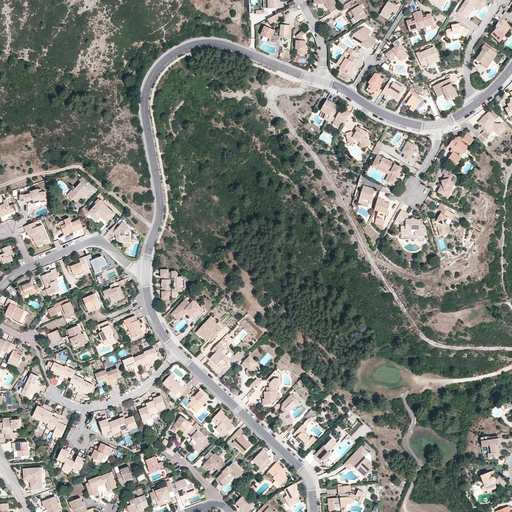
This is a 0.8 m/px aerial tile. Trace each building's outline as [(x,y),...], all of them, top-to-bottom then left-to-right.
[(325,5),(331,13),(340,8),(334,0),(313,0),(314,4),(319,3),(322,1),(325,1),(326,3),(325,5)] [(464,0),(458,11),(465,15),(473,2),(474,3),(475,2),(482,7),(486,0),(464,0)] [(353,4),(351,1),(343,6),(340,7),(342,11),(349,8),(351,11),(354,17),(351,19),(350,19),(353,24),(365,16),(365,14),(360,5),(359,6),(357,2),(353,4)] [(395,14),(399,7),(396,5),(395,6),(392,4),(388,1),(382,11),(390,15),(392,12),(395,14)] [(473,2),(465,15),(467,17),(475,6),(480,10),(482,7),(475,2),(474,3),(473,2)] [(421,10),(417,11),(421,25),(429,23),(430,25),(434,23),(431,12),(426,13),(427,15),(423,16),(422,15),(421,10)] [(511,10),(511,12),(509,11),(508,13),(505,12),(503,15),(511,21),(511,10)] [(387,20),(390,15),(382,11),(379,15),(387,20)] [(413,13),(414,17),(415,19),(412,20),(411,18),(407,20),(410,31),(415,29),(414,27),(421,25),(417,11),(413,13)] [(279,18),(276,14),(268,18),(270,23),(279,18)] [(511,26),(501,19),(495,27),(495,29),(496,30),(492,37),(498,45),(505,38),(503,37),(508,30),(509,30),(511,26)] [(448,35),(454,34),(454,33),(460,32),(465,36),(469,29),(464,25),(459,22),(451,24),(452,27),(447,28),(446,30),(448,35)] [(269,39),(268,41),(270,42),(271,42),(272,42),(274,42),(276,41),(278,40),(278,39),(279,39),(280,37),(280,35),(288,36),(289,23),(280,23),(280,32),(275,33),(274,33),(273,32),(274,30),(265,25),(261,34),(269,39)] [(363,43),(362,45),(361,46),(367,49),(371,48),(376,41),(368,36),(371,31),(364,27),(353,34),(352,36),(363,43)] [(299,38),(302,36),(306,33),(303,30),(297,35),(299,38)] [(350,38),(362,45),(363,43),(352,36),(350,38)] [(393,41),(395,44),(396,45),(394,47),(386,53),(390,58),(398,53),(400,53),(403,58),(407,55),(408,55),(404,50),(405,49),(400,42),(401,41),(398,38),(393,41)] [(301,40),(300,40),(296,39),(295,47),(297,47),(297,51),(298,53),(304,53),(306,51),(306,48),(305,48),(305,44),(305,40),(301,40)] [(434,45),(420,52),(419,50),(415,52),(422,66),(428,63),(429,64),(433,62),(432,60),(435,59),(435,61),(440,58),(434,45)] [(483,46),(478,53),(480,55),(478,57),(476,61),(483,66),(488,59),(491,61),(496,54),(483,46)] [(357,53),(349,47),(343,56),(341,55),(335,64),(340,67),(346,71),(345,73),(350,76),(354,69),(353,69),(350,67),(355,58),(354,57),(357,53)] [(398,53),(390,58),(392,61),(396,58),(404,60),(403,58),(400,53),(398,53)] [(350,67),(353,69),(359,60),(355,58),(350,67)] [(483,66),(476,61),(474,63),(485,71),(491,61),(488,59),(483,66)] [(346,71),(340,67),(338,70),(349,78),(350,76),(345,73),(346,71)] [(383,90),(380,88),(378,87),(381,83),(383,82),(384,79),(379,77),(380,75),(377,73),(375,73),(372,78),(371,78),(368,84),(370,85),(367,90),(374,94),(373,95),(378,98),(382,92),(383,90)] [(450,78),(439,84),(440,85),(433,89),(438,97),(445,94),(447,99),(453,96),(452,94),(457,92),(454,86),(453,87),(451,84),(453,83),(450,78)] [(405,89),(394,82),(393,84),(389,81),(383,90),(382,92),(386,95),(388,93),(391,95),(392,93),(394,95),(395,97),(398,100),(405,89)] [(414,95),(409,91),(405,99),(408,101),(407,103),(411,105),(410,107),(412,108),(411,109),(411,110),(411,111),(412,111),(413,112),(414,112),(415,112),(416,112),(417,110),(422,101),(418,99),(413,96),(414,95)] [(459,96),(457,92),(452,94),(453,96),(447,99),(448,101),(459,96)] [(334,102),(326,98),(321,109),(324,111),(330,114),(332,110),(334,111),(336,107),(338,104),(334,102)] [(422,113),(427,104),(422,101),(417,110),(422,113)] [(346,110),(344,109),(343,111),(336,107),(334,111),(337,112),(334,119),(340,123),(342,119),(343,117),(347,119),(352,111),(347,109),(346,110)] [(330,114),(324,111),(322,116),(327,119),(330,114)] [(489,112),(486,115),(486,116),(484,118),(482,118),(479,122),(482,126),(481,127),(484,131),(481,134),(486,138),(494,131),(499,136),(506,128),(502,124),(497,124),(494,122),(496,119),(489,112)] [(351,131),(345,133),(346,139),(351,138),(352,137),(359,141),(361,148),(369,145),(368,138),(364,137),(365,136),(363,134),(365,131),(356,126),(354,130),(355,130),(356,131),(354,133),(353,133),(351,131)] [(450,144),(454,146),(451,149),(454,151),(449,158),(456,163),(460,155),(459,154),(461,151),(462,152),(467,144),(466,144),(468,141),(469,143),(470,141),(471,141),(472,140),(472,139),(473,138),(466,133),(464,137),(460,135),(457,136),(456,137),(455,136),(450,144)] [(378,141),(375,146),(380,149),(383,143),(378,141)] [(413,152),(416,146),(408,142),(402,153),(405,154),(403,158),(409,161),(411,158),(410,157),(411,154),(411,152),(412,151),(413,152)] [(371,166),(377,169),(378,166),(392,172),(388,182),(394,185),(400,173),(395,170),(398,164),(377,154),(371,166)] [(378,166),(377,169),(388,174),(385,180),(388,182),(392,172),(378,166)] [(457,176),(447,170),(445,174),(446,175),(445,178),(445,179),(442,180),(441,180),(442,184),(438,191),(443,194),(445,191),(452,189),(452,187),(451,183),(454,182),(457,176)] [(81,183),(77,186),(76,188),(75,187),(68,194),(77,202),(80,199),(81,198),(82,200),(90,191),(81,183)] [(366,188),(366,187),(362,186),(359,197),(371,201),(374,189),(369,188),(368,189),(366,188)] [(39,189),(30,191),(31,193),(26,195),(20,194),(21,202),(28,202),(33,200),(34,202),(40,200),(46,200),(46,192),(42,191),(40,192),(39,189)] [(382,199),(377,198),(374,210),(378,211),(375,220),(384,223),(389,204),(384,202),(381,202),(381,200),(382,199)] [(10,206),(7,199),(3,201),(5,204),(0,205),(1,206),(0,206),(0,216),(16,211),(13,204),(10,206)] [(88,213),(95,220),(101,214),(109,221),(115,214),(101,199),(88,213)] [(447,231),(445,223),(448,218),(451,219),(453,219),(455,215),(449,212),(451,208),(441,202),(437,209),(442,212),(437,220),(435,221),(435,218),(431,219),(433,228),(437,226),(439,233),(447,231)] [(408,215),(401,211),(395,221),(401,225),(401,229),(401,233),(407,234),(408,232),(415,232),(415,233),(418,236),(420,236),(423,235),(422,232),(427,230),(422,219),(417,220),(417,219),(415,220),(415,219),(414,218),(413,217),(412,218),(412,219),(412,220),(409,220),(408,215)] [(101,214),(95,220),(97,221),(101,217),(107,222),(109,221),(101,214)] [(75,231),(83,228),(80,219),(72,222),(70,218),(60,222),(65,236),(70,233),(69,231),(74,229),(75,231)] [(35,222),(25,226),(26,231),(27,230),(29,236),(32,235),(33,234),(35,237),(33,238),(35,242),(36,242),(37,241),(39,246),(44,244),(43,241),(49,239),(43,225),(37,227),(35,222)] [(121,242),(122,243),(130,242),(131,235),(126,235),(127,231),(130,227),(124,222),(120,225),(117,222),(114,226),(109,231),(113,234),(114,233),(117,235),(117,236),(117,237),(117,238),(117,239),(118,240),(118,241),(119,241),(120,242),(121,242)] [(407,234),(401,233),(401,240),(416,238),(417,242),(421,243),(421,241),(424,241),(425,240),(423,235),(420,236),(418,236),(415,233),(415,232),(408,232),(407,234)] [(13,257),(14,256),(13,254),(10,246),(0,249),(0,250),(1,254),(0,255),(0,259),(0,260),(1,260),(3,260),(4,264),(14,260),(13,257)] [(91,254),(84,257),(87,265),(91,263),(96,274),(103,271),(101,268),(101,267),(107,264),(107,263),(105,259),(103,255),(93,260),(91,254)] [(87,265),(84,257),(80,259),(81,260),(81,262),(71,266),(70,265),(67,266),(71,274),(73,273),(75,275),(77,278),(91,272),(87,265)] [(108,262),(107,263),(107,264),(101,267),(101,268),(103,271),(111,267),(108,262)] [(56,268),(51,270),(52,272),(42,276),(47,288),(46,289),(49,295),(60,291),(55,279),(57,278),(59,277),(56,268)] [(165,279),(162,279),(163,289),(165,289),(165,291),(162,291),(162,299),(170,299),(170,296),(172,296),(172,297),(177,297),(179,295),(179,291),(183,291),(186,288),(185,280),(182,277),(178,277),(178,273),(176,271),(172,271),(172,273),(169,272),(169,269),(161,269),(161,278),(165,278),(165,279)] [(40,293),(41,293),(38,284),(33,285),(31,281),(18,286),(23,296),(35,291),(36,292),(39,291),(40,293)] [(119,296),(115,287),(114,287),(112,283),(110,285),(111,288),(103,291),(106,297),(109,296),(112,302),(118,300),(117,297),(119,296)] [(124,297),(119,285),(115,287),(119,296),(117,297),(118,300),(124,297)] [(101,308),(95,293),(90,296),(83,298),(87,308),(94,305),(95,307),(97,310),(101,308)] [(18,303),(9,298),(5,306),(9,307),(6,313),(12,316),(12,315),(19,319),(24,310),(17,306),(18,303)] [(63,307),(68,318),(75,315),(73,311),(74,311),(70,301),(69,302),(67,298),(53,304),(54,307),(48,309),(51,317),(58,314),(57,313),(56,310),(63,307)] [(191,303),(186,298),(175,310),(180,315),(182,312),(184,315),(189,319),(191,318),(195,322),(203,314),(198,309),(201,307),(200,306),(195,302),(194,303),(192,302),(191,303)] [(201,306),(200,306),(201,307),(198,309),(203,314),(206,311),(201,306)] [(66,319),(68,318),(63,307),(56,310),(57,313),(62,311),(66,319)] [(12,316),(6,313),(5,315),(20,322),(25,310),(24,310),(19,319),(12,315),(12,316)] [(175,310),(172,313),(179,320),(184,315),(182,312),(180,315),(175,310)] [(137,320),(136,315),(124,320),(126,325),(127,325),(133,338),(143,333),(140,325),(137,320)] [(207,340),(209,337),(212,334),(215,337),(223,328),(211,317),(197,332),(200,335),(201,334),(207,340)] [(109,325),(107,321),(97,325),(100,332),(99,333),(103,342),(104,342),(109,340),(110,343),(115,340),(112,334),(114,333),(110,325),(109,325)] [(74,346),(82,342),(87,340),(84,333),(81,334),(78,326),(68,330),(71,338),(71,339),(74,346)] [(59,329),(47,334),(51,343),(63,338),(59,329)] [(7,342),(2,340),(0,339),(0,351),(2,352),(3,350),(7,352),(12,343),(7,341),(7,342)] [(212,350),(215,353),(210,358),(217,365),(219,363),(220,362),(222,363),(220,365),(226,366),(231,360),(222,352),(226,348),(220,341),(212,350)] [(16,345),(12,343),(7,352),(12,354),(9,360),(19,365),(23,356),(17,353),(18,350),(19,349),(15,347),(16,345)] [(144,353),(149,366),(153,365),(150,358),(157,356),(154,348),(144,352),(144,353)] [(240,361),(245,355),(240,350),(235,356),(240,361)] [(134,357),(137,365),(144,363),(146,369),(150,368),(149,366),(144,353),(134,357)] [(133,356),(123,360),(126,368),(131,366),(133,366),(133,367),(135,372),(139,371),(137,365),(134,357),(133,356)] [(250,356),(242,365),(245,368),(246,366),(247,365),(249,367),(248,368),(246,371),(248,376),(253,375),(251,369),(255,368),(256,372),(260,371),(257,361),(256,362),(250,356)] [(49,361),(47,366),(51,368),(51,370),(54,371),(57,373),(56,375),(55,378),(58,380),(59,380),(59,379),(64,367),(54,362),(54,363),(49,361)] [(64,367),(59,379),(62,380),(64,377),(65,375),(68,376),(72,378),(74,374),(75,370),(65,365),(64,367)] [(117,368),(106,372),(111,384),(112,386),(116,385),(114,380),(113,379),(116,378),(120,376),(117,368)] [(105,370),(95,374),(98,382),(105,379),(106,381),(107,386),(111,384),(105,370)] [(276,395),(276,386),(280,382),(280,374),(276,370),(266,380),(270,383),(270,387),(267,387),(267,391),(264,391),(265,398),(263,399),(263,404),(273,403),(279,397),(276,395)] [(39,377),(31,373),(29,378),(26,383),(40,390),(42,386),(38,384),(36,383),(37,380),(39,377)] [(72,378),(70,382),(73,384),(77,385),(74,391),(78,392),(84,379),(74,374),(72,378)] [(183,387),(178,383),(177,381),(170,375),(163,383),(176,395),(179,391),(182,394),(188,387),(185,384),(183,387)] [(251,385),(254,387),(260,381),(257,378),(251,385)] [(94,385),(83,380),(78,392),(77,393),(81,395),(82,392),(83,390),(87,391),(90,393),(94,385)] [(22,394),(30,397),(31,394),(33,390),(35,391),(38,393),(40,390),(26,383),(22,393),(22,394)] [(206,401),(208,398),(200,391),(194,397),(193,396),(190,399),(191,401),(188,403),(196,410),(202,404),(203,405),(207,402),(206,401)] [(153,396),(158,410),(166,407),(161,395),(159,396),(157,397),(156,395),(155,393),(152,394),(153,396)] [(293,400),(295,399),(291,395),(283,403),(283,404),(282,405),(284,408),(287,408),(286,412),(283,412),(280,414),(280,416),(279,417),(282,427),(293,423),(290,412),(288,412),(289,409),(291,409),(293,410),(298,405),(293,400)] [(150,401),(146,403),(150,415),(158,412),(158,410),(153,396),(149,397),(150,400),(150,401)] [(146,402),(142,404),(143,406),(143,408),(142,408),(139,409),(143,421),(151,418),(150,415),(146,403),(146,402)] [(38,406),(32,417),(40,421),(41,420),(47,405),(44,404),(43,406),(42,408),(40,407),(38,406)] [(47,405),(41,420),(49,424),(52,415),(53,413),(51,412),(49,411),(50,410),(51,407),(47,405)] [(228,422),(230,421),(230,420),(224,414),(225,413),(221,410),(212,420),(218,426),(222,430),(225,434),(230,429),(231,430),(234,426),(231,423),(230,424),(228,422)] [(116,419),(121,431),(128,428),(124,415),(123,413),(119,414),(120,417),(121,418),(119,418),(116,419)] [(58,414),(57,416),(57,417),(55,417),(52,415),(49,424),(47,427),(55,430),(60,418),(61,415),(58,414)] [(127,414),(124,415),(129,430),(137,427),(133,416),(129,418),(128,416),(127,414)] [(102,416),(103,419),(103,420),(102,421),(99,422),(103,433),(111,430),(107,418),(106,415),(102,416)] [(185,438),(188,432),(192,426),(189,424),(190,423),(179,416),(173,426),(183,432),(181,435),(185,438)] [(3,418),(3,423),(4,429),(2,429),(2,433),(5,433),(6,438),(17,437),(16,432),(13,432),(13,428),(17,428),(17,424),(21,424),(20,419),(12,420),(11,417),(3,418)] [(110,417),(107,418),(111,430),(113,434),(121,431),(116,419),(114,420),(112,421),(112,420),(110,417)] [(55,430),(53,433),(61,437),(66,426),(64,424),(62,424),(63,422),(64,420),(60,418),(55,430)] [(193,425),(192,426),(188,432),(192,436),(191,437),(193,439),(191,441),(190,442),(194,445),(197,448),(198,447),(201,449),(209,440),(202,434),(198,430),(193,425)] [(302,426),(302,425),(293,435),(296,438),(295,439),(299,444),(301,442),(304,445),(308,449),(316,440),(312,437),(309,440),(305,437),(304,438),(301,435),(303,434),(305,431),(304,430),(305,428),(302,426)] [(218,426),(215,429),(223,436),(225,434),(222,430),(218,426)] [(240,428),(231,437),(234,441),(232,443),(243,453),(252,445),(240,435),(244,431),(240,428)] [(329,441),(334,446),(338,441),(333,437),(329,441)] [(500,451),(498,444),(500,443),(499,438),(481,440),(482,446),(490,445),(491,452),(488,453),(488,454),(488,458),(498,456),(498,452),(500,451)] [(329,441),(325,445),(331,450),(334,446),(329,441)] [(13,449),(18,449),(19,456),(29,455),(27,442),(12,442),(13,449)] [(96,445),(94,449),(106,454),(107,455),(112,457),(115,449),(101,443),(99,447),(98,447),(96,445)] [(325,461),(324,464),(325,464),(326,464),(327,465),(328,465),(329,465),(330,465),(338,456),(330,449),(325,445),(325,444),(314,456),(319,461),(321,461),(323,459),(324,458),(326,460),(325,461)] [(349,469),(353,465),(356,462),(368,473),(372,473),(371,461),(367,457),(367,458),(366,457),(369,452),(362,446),(344,464),(349,469)] [(62,448),(57,459),(65,463),(69,454),(72,448),(68,447),(67,449),(67,450),(65,450),(62,448)] [(99,465),(101,461),(102,462),(106,454),(94,449),(91,448),(90,451),(92,452),(93,453),(91,457),(94,458),(93,460),(94,462),(99,465)] [(273,462),(268,458),(264,455),(266,453),(266,452),(263,449),(253,460),(260,467),(258,469),(263,473),(273,462)] [(75,461),(73,466),(81,470),(86,459),(83,458),(81,457),(82,456),(83,453),(79,452),(75,461)] [(205,463),(208,466),(212,470),(215,466),(218,463),(218,462),(221,459),(215,453),(213,455),(210,452),(205,456),(208,460),(205,463)] [(366,456),(371,460),(374,456),(370,452),(366,456)] [(166,456),(159,453),(157,457),(164,461),(166,456)] [(73,456),(69,454),(65,463),(63,468),(70,472),(73,466),(75,461),(73,460),(71,459),(72,458),(73,456)] [(151,474),(161,469),(159,464),(158,464),(155,456),(146,460),(149,467),(148,468),(151,474)] [(225,464),(221,459),(218,462),(218,463),(215,466),(219,470),(225,464)] [(230,472),(234,476),(236,474),(239,476),(243,472),(232,462),(228,466),(228,465),(222,471),(223,471),(217,478),(223,484),(229,477),(227,475),(230,472)] [(282,469),(283,468),(277,462),(268,471),(274,477),(273,478),(276,480),(280,485),(289,476),(285,473),(282,469)] [(356,462),(353,465),(357,468),(356,469),(366,478),(372,477),(372,473),(368,473),(356,462)] [(121,471),(116,473),(121,484),(126,482),(125,481),(134,477),(129,466),(121,469),(121,471)] [(24,468),(24,478),(32,478),(33,488),(42,487),(42,480),(41,467),(24,468)] [(495,474),(493,470),(480,475),(483,481),(484,486),(482,487),(481,488),(482,490),(484,491),(486,490),(490,489),(491,490),(496,488),(494,482),(495,482),(495,481),(495,480),(495,479),(495,478),(494,478),(494,477),(493,477),(491,477),(491,476),(495,474)] [(90,481),(86,483),(90,495),(95,494),(100,492),(98,487),(97,485),(108,480),(112,489),(118,486),(112,472),(101,476),(100,475),(89,480),(90,481)] [(234,476),(230,472),(227,475),(229,477),(223,484),(225,486),(234,476)] [(32,478),(24,478),(24,479),(30,479),(31,488),(33,488),(32,478)] [(176,486),(173,488),(173,490),(177,499),(181,498),(180,495),(185,493),(185,495),(195,491),(192,484),(188,485),(185,479),(175,482),(176,486)] [(97,485),(98,487),(107,483),(110,490),(112,489),(108,480),(97,485)] [(172,487),(170,481),(165,482),(167,487),(158,490),(157,488),(153,489),(154,492),(150,493),(153,500),(156,499),(157,502),(163,500),(164,503),(169,502),(167,498),(171,497),(169,492),(173,490),(173,488),(172,487)] [(296,482),(284,489),(287,495),(284,497),(286,502),(289,500),(292,506),(301,501),(299,498),(297,495),(299,494),(300,494),(296,487),(297,486),(296,482)] [(351,485),(343,486),(338,486),(339,494),(340,494),(340,497),(328,498),(328,502),(327,503),(329,505),(329,510),(335,510),(335,504),(341,504),(342,507),(346,507),(348,503),(354,503),(355,500),(362,503),(364,497),(363,496),(365,492),(359,489),(357,492),(351,489),(351,485)] [(196,494),(195,491),(185,495),(185,493),(180,495),(181,498),(181,500),(196,494)] [(236,502),(242,507),(243,506),(249,511),(255,504),(249,499),(248,500),(243,495),(236,502)] [(55,496),(44,501),(46,506),(48,511),(56,511),(61,510),(55,496)] [(87,509),(85,505),(84,505),(82,500),(80,497),(69,501),(73,509),(75,509),(76,511),(80,511),(82,511),(87,509)] [(140,499),(139,497),(130,500),(131,504),(127,506),(129,511),(133,511),(138,510),(139,511),(144,510),(144,509),(149,507),(145,497),(140,499)] [(277,511),(267,501),(259,509),(262,511),(277,511)] [(0,511),(9,511),(7,511),(7,503),(0,503),(0,511)]
